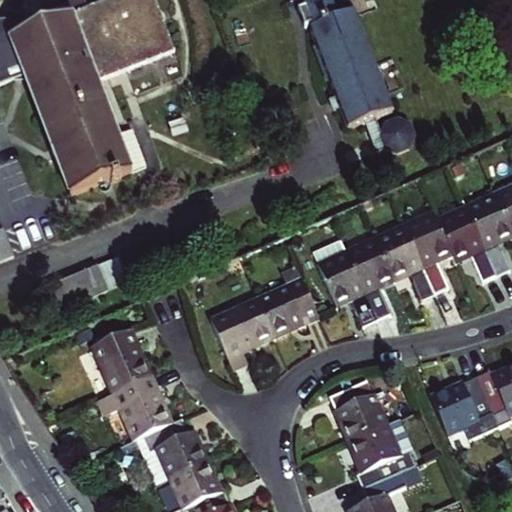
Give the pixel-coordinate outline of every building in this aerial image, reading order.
[(176,39),(159,0),(45,0),(45,3),(49,12),(15,26),(9,10),(0,10),(0,76),(26,66),(76,187),(150,156),(135,119),(122,124),(99,71),(176,39)] [(391,109),(342,0),(315,0),(289,12),(297,29),(305,25),(306,28),(302,30),(310,47),(308,48),(322,82),(325,80),(332,96),(337,107),(346,128),(364,121),(377,149),(387,145),(399,150),(409,146),(414,133),(410,122),(398,118),(386,122),(383,133),(375,116),(391,109)] [(332,96),(325,99),(329,111),(337,107),(332,96)] [(511,183),(495,191),(511,228),(511,183)] [(511,228),(495,191),(466,203),(497,273),(511,267),(500,243),(497,236),(511,229),(511,228)] [(497,273),(466,203),(438,216),(450,245),(453,250),(455,256),(469,249),(472,255),(483,280),(497,273)] [(450,245),(438,216),(433,206),(404,219),(435,290),(450,283),(438,258),(435,252),(450,245)] [(435,290),(404,219),(375,232),(393,272),(410,264),(412,269),(423,295),(435,290)] [(0,256),(21,248),(10,222),(0,225),(0,256)] [(511,237),(511,229),(497,236),(500,243),(511,237)] [(393,272),(375,232),(346,245),(379,315),(393,309),(381,283),(379,278),(393,272)] [(379,315),(346,245),(342,235),(314,248),(337,297),(352,291),(354,295),(366,321),(379,315)] [(453,250),(450,245),(435,252),(438,258),(453,250)] [(458,261),(472,255),(469,249),(455,256),(458,261)] [(393,272),(396,276),(412,269),(410,264),(393,272)] [(289,284),(304,278),(298,265),(284,271),(289,284)] [(106,292),(96,268),(45,289),(55,313),(106,292)] [(396,276),(393,272),(379,278),(381,283),(396,276)] [(324,320),(304,278),(289,284),(260,297),(280,340),(324,320)] [(339,302),(354,295),(352,291),(337,297),(339,302)] [(280,340),(260,297),(215,317),(240,373),(256,365),(250,353),(280,340)] [(109,394),(152,376),(131,331),(89,349),(109,394)] [(511,365),(490,375),(488,370),(475,376),(499,431),(511,424),(511,365)] [(109,394),(94,400),(100,415),(116,409),(130,442),(173,424),(152,376),(109,394)] [(499,431),(475,376),(431,396),(451,439),(481,425),(487,436),(499,431)] [(352,440),(386,425),(364,377),(330,392),(352,440)] [(386,425),(352,440),(365,468),(359,471),(366,486),(400,471),(418,463),(399,419),(386,425)] [(164,480),(206,462),(192,432),(187,434),(180,420),(173,424),(130,442),(151,486),(164,480)] [(175,511),(210,511),(230,503),(224,491),(219,493),(206,462),(164,480),(178,511),(175,511)] [(354,511),(399,511),(390,491),(406,484),(400,471),(366,486),(372,499),(353,507),(354,511)] [(234,511),(230,503),(210,511),(234,511)]
